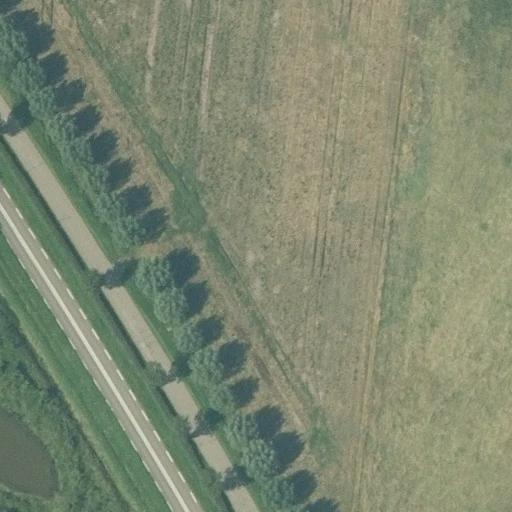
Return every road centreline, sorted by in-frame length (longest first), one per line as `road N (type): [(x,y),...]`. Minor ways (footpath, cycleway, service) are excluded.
road 1 (unclassified): [(243,511),(0,116)]
road 2 (secondary): [(183,511),(0,214)]
